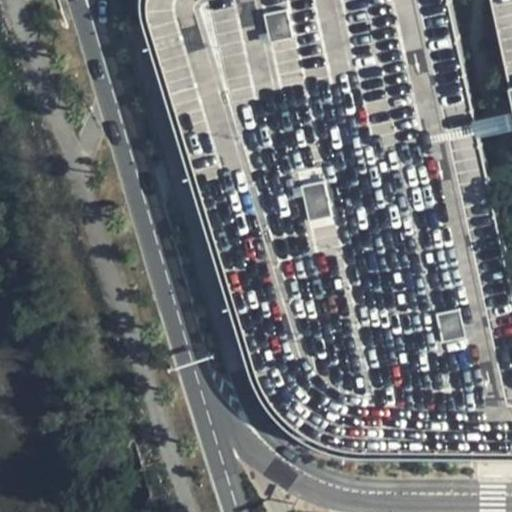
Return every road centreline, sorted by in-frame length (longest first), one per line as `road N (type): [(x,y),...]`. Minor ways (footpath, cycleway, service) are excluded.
road 1 (tertiary): [(202,403),(262,457),(315,490),(369,501),(511,501)]
road 2 (secondary): [(114,85),(202,403)]
